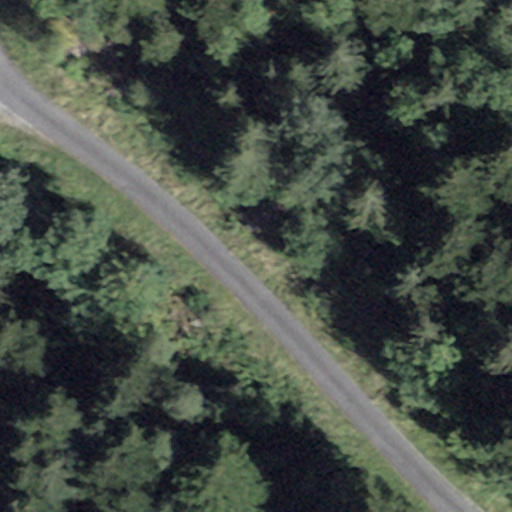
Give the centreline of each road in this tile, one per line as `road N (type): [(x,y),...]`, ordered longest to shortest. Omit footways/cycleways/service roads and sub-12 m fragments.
road 1 (unclassified): [(462,511),(106,155)]
road 2 (unclassified): [(0,88),(106,155)]
